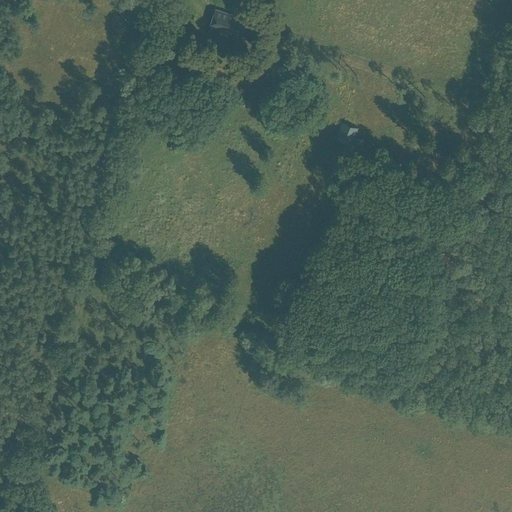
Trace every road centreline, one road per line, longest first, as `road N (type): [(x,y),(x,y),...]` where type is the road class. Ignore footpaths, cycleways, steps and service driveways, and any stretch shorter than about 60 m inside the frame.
road 1 (track): [(111,0),(170,67),(22,511)]
road 2 (track): [(170,67),(182,52),(241,59),(296,45),(511,115)]
